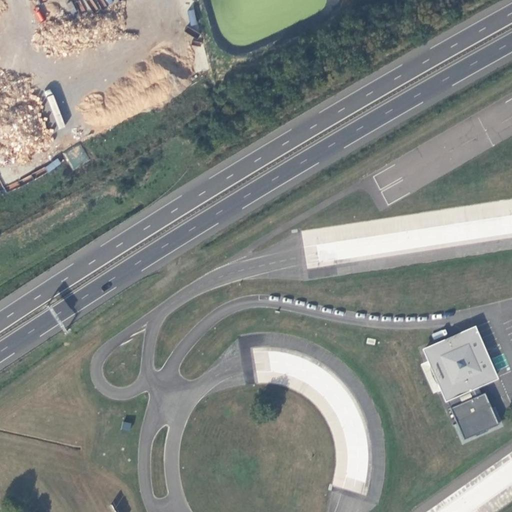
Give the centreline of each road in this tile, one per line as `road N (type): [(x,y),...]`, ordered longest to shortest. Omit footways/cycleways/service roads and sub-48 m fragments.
road 1 (trunk): [(511,14),(237,171),(0,323)]
road 2 (trunk): [(0,352),(204,221),(511,45)]
road 3 (unclassified): [(172,376),(116,393),(103,388),(95,362),(159,310),(224,275),(511,224)]
road 4 (unclassified): [(172,376),(190,339),(242,303),(285,302),(389,324),(511,307)]
road 5 (unclassified): [(346,511),(358,453),(339,398),(320,379),(282,363),(240,364),(186,402)]
road 6 (unclassified): [(173,388),(148,434),(144,463),(154,511)]
